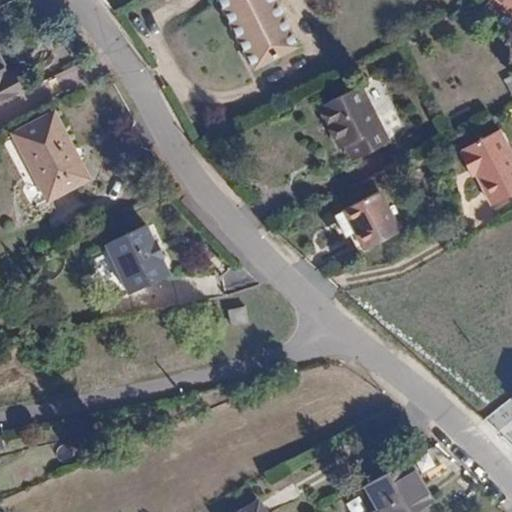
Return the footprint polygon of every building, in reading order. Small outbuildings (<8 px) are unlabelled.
[(221,0),(233,24),(276,2),(275,0),(221,0)] [(511,0),(497,0),(511,10),(511,0)] [(276,2),(233,24),(255,67),(298,45),(276,2)] [(0,103),(19,95),(0,61),(0,103)] [(347,146),(354,161),(390,142),(361,86),(320,107),(341,149),(347,146)] [(55,112),(15,134),(49,199),(89,178),(55,112)] [(461,155),(468,171),(474,168),(476,174),(494,205),(511,195),(511,154),(500,131),(465,150),(466,152),(461,155)] [(355,232),(364,248),(398,230),(379,193),(344,210),(334,216),(345,237),(350,235),(355,232)] [(87,254),(100,282),(157,257),(151,244),(153,242),(146,224),(105,242),(107,247),(87,254)] [(358,251),(364,248),(355,232),(350,235),(358,251)] [(157,257),(160,256),(162,255),(156,242),(153,242),(151,244),(157,257)] [(125,289),(127,293),(168,275),(160,256),(157,257),(100,282),(106,297),(125,289)] [(470,298),(474,325),(492,322),(486,296),(470,298)] [(231,327),(248,324),(246,307),(229,310),(231,327)] [(423,484),(410,460),(366,485),(381,511),(417,511),(425,508),(415,489),(423,484)] [(262,511),(257,502),(240,511),(262,511)]
